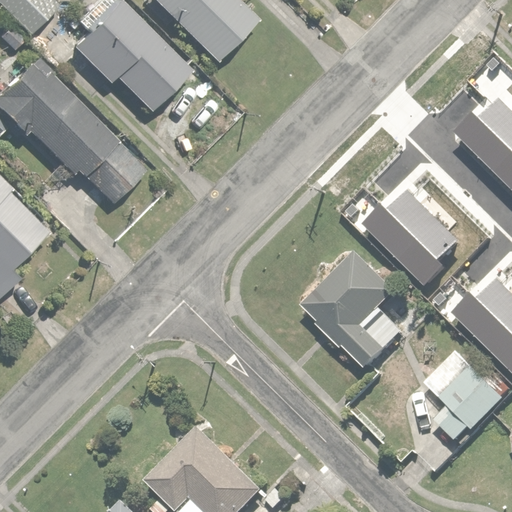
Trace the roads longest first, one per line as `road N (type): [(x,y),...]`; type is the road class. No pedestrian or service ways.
road 1 (residential): [(164,277),(441,0)]
road 2 (residential): [(398,511),(164,277)]
road 3 (residential): [(0,445),(164,277)]
